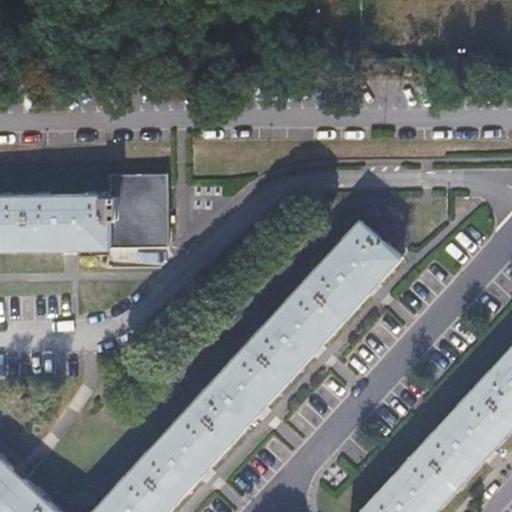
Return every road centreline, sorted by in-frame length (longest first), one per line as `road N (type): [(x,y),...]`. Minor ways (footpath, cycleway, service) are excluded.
road 1 (residential): [(511,183),(293,184),(125,325),(90,336),(0,338)]
road 2 (residential): [(266,504),(511,235)]
